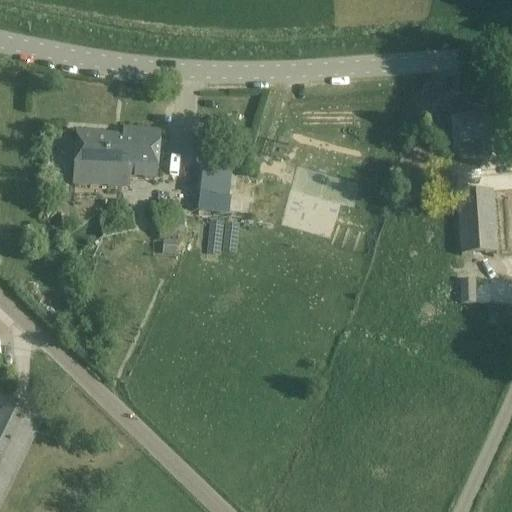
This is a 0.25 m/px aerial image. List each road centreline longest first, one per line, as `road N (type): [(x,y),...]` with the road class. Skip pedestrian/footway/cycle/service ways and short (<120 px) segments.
road 1 (unclassified): [(0,42),(148,68),(235,73),(511,55)]
road 2 (residential): [(220,511),(0,299)]
road 3 (residential): [(459,511),(511,399)]
